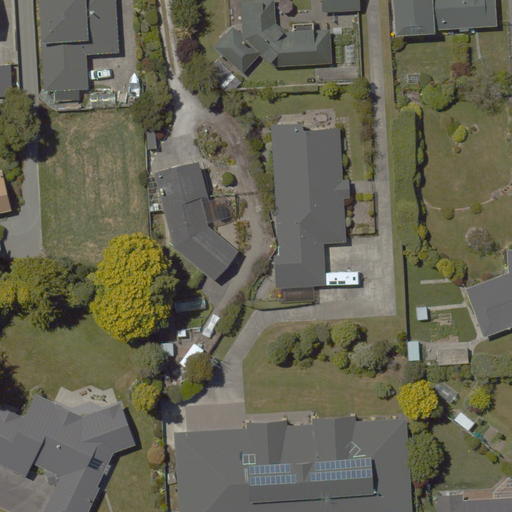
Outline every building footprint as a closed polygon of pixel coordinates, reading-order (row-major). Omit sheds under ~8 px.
[(118,44),(116,0),(38,0),(43,86),(87,84),(85,46),(118,44)] [(258,49),(268,57),(268,64),(331,63),(330,25),(316,25),(316,20),(291,21),(291,30),(282,30),(282,20),(276,20),(275,0),(240,0),(241,24),(240,26),(232,21),(211,47),(242,71),(258,49)] [(360,8),(359,0),(318,0),(319,10),(360,8)] [(391,0),(393,26),(492,21),(491,0),(391,0)] [(10,57),(0,56),(0,93),(11,93),(10,57)] [(300,115),(269,118),(277,247),(271,247),(273,281),(323,278),(320,238),(346,236),(337,106),(300,108),(300,115)] [(210,217),(199,152),(153,161),(167,240),(215,281),(244,247),(210,217)] [(0,206),(13,203),(3,163),(0,163),(0,206)] [(511,243),(505,244),(506,269),(462,286),(481,335),(511,322),(511,243)] [(0,396),(0,458),(26,471),(32,459),(47,466),(42,476),(52,482),(36,511),(84,511),(119,443),(134,451),(154,410),(116,391),(109,406),(94,399),(88,411),(36,385),(24,408),(0,396)] [(175,424),(178,511),(410,511),(407,414),(353,416),(353,405),(312,407),(313,417),(288,418),(288,411),(248,412),(248,421),(175,424)] [(461,406),(451,419),(468,432),(478,420),(461,406)] [(511,511),(511,495),(457,496),(457,487),(437,488),(437,511),(511,511)]
